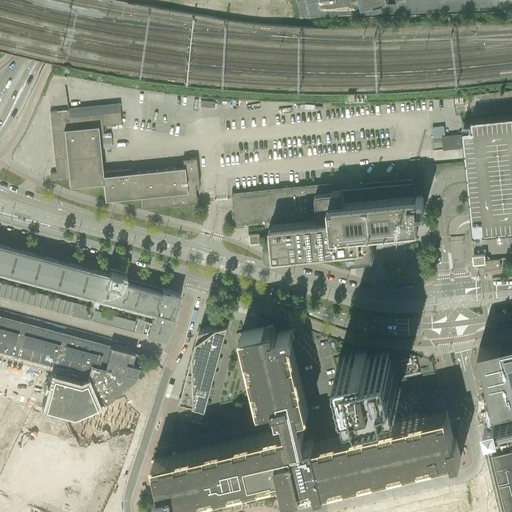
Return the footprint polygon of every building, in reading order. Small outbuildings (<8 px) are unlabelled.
[(229,0),(234,11),(254,2),(253,0),(229,0)] [(511,90),(468,95),(468,96),(470,115),(511,110),(511,90)] [(56,111),(49,111),(54,159),(56,172),(50,173),(50,181),(68,179),(69,186),(102,183),(104,200),(140,197),(141,208),(196,202),(195,190),(199,190),(196,158),(182,160),(183,167),(125,173),(124,167),(102,170),(98,134),(103,133),(102,126),(121,124),(120,112),(69,117),(68,109),(56,111)] [(511,113),(470,117),(471,127),(462,128),(465,161),(468,185),(471,222),(475,257),(478,256),(479,265),(501,263),(500,253),(511,252),(511,113)] [(232,200),(233,209),(234,224),(235,225),(270,221),(272,239),(265,240),(266,252),(268,254),(273,253),(274,254),(275,255),(345,247),(346,258),(347,259),(372,257),(373,255),(371,230),(418,226),(418,225),(417,211),(424,210),(423,197),(421,196),(415,197),(414,184),(413,183),(331,192),(330,184),(329,184),(232,194),(231,195),(232,200)] [(251,233),(249,235),(249,243),(251,244),(260,243),(261,242),(260,234),(258,233),(251,233)] [(0,261),(0,272),(9,275),(16,249),(4,246),(0,261)] [(9,275),(21,278),(29,252),(16,249),(9,275)] [(21,278),(34,281),(41,256),(29,252),(21,278)] [(34,281),(46,285),(53,259),(41,256),(34,281)] [(46,285),(58,288),(65,262),(53,259),(46,285)] [(58,288),(70,291),(77,266),(65,262),(58,288)] [(70,291),(82,295),(89,269),(77,266),(70,291)] [(82,295),(94,298),(102,272),(89,269),(82,295)] [(94,298),(103,300),(107,301),(114,275),(102,272),(94,298)] [(114,275),(107,301),(119,304),(126,279),(114,275)] [(126,279),(119,304),(131,308),(138,282),(126,279)] [(131,308),(143,311),(150,285),(138,282),(131,308)] [(2,296),(8,297),(11,285),(5,284),(2,296)] [(8,297),(13,299),(17,287),(11,285),(8,297)] [(143,311),(155,314),(162,288),(150,285),(143,311)] [(23,289),(17,287),(13,299),(19,301),(23,289)] [(155,314),(150,335),(164,338),(164,339),(169,328),(179,293),(162,288),(155,314)] [(19,301),(25,302),(28,290),(23,289),(19,301)] [(34,292),(32,291),(28,290),(25,302),(31,304),(34,292)] [(31,304),(37,305),(40,293),(34,292),(31,304)] [(37,305),(43,307),(46,295),(40,293),(37,305)] [(52,297),(47,295),(46,295),(43,307),(49,308),(52,297)] [(49,308),(55,310),(58,298),(52,297),(49,308)] [(55,310),(61,312),(64,300),(58,298),(55,310)] [(61,312),(66,313),(70,301),(64,300),(61,312)] [(70,301),(66,313),(67,313),(67,314),(91,320),(94,308),(93,307),(85,305),(77,303),(70,301)] [(103,310),(94,308),(91,320),(135,331),(138,319),(103,310)] [(0,350),(87,374),(84,386),(54,378),(45,409),(73,416),(101,404),(135,377),(141,356),(134,354),(134,352),(128,351),(128,353),(124,352),(124,350),(124,349),(123,352),(119,350),(120,348),(119,348),(118,350),(114,349),(115,347),(0,316),(0,350)] [(138,319),(135,331),(150,335),(153,323),(143,320),(138,319)] [(228,321),(202,328),(199,329),(197,338),(181,399),(206,406),(228,321)] [(154,458),(153,459),(158,481),(158,482),(160,489),(157,490),(161,508),(177,505),(176,501),(186,499),(187,499),(188,499),(188,498),(201,495),(201,496),(202,495),(216,492),(217,492),(217,491),(230,488),(230,489),(232,488),(231,488),(245,485),(246,485),(246,484),(259,481),(259,482),(261,481),(274,478),(275,478),(275,477),(279,476),(281,476),(281,477),(283,476),(283,477),(284,477),(286,490),(287,491),(286,491),(286,492),(287,492),(288,492),(288,491),(293,490),(294,489),(294,491),(302,489),(301,483),(307,482),(314,480),(317,491),(325,489),(325,487),(328,486),(338,484),(386,473),(452,457),(452,459),(461,457),(460,456),(457,442),(456,438),(453,439),(446,409),(317,439),(314,440),(313,439),(306,441),(304,433),(301,420),(300,414),(309,412),(291,338),(293,338),(294,338),(292,329),(275,333),(274,331),(273,325),(255,329),(244,332),(240,332),(242,341),(258,409),(274,405),(276,414),(277,418),(283,417),(286,427),(154,458)] [(316,332),(291,338),(316,441),(314,442),(313,440),(306,442),(308,453),(301,455),(309,487),(315,485),(317,491),(325,489),(325,487),(331,486),(332,490),(347,487),(346,482),(452,457),(452,459),(461,457),(456,438),(453,439),(446,409),(423,414),(420,402),(444,397),(433,350),(420,349),(406,349),(391,349),(381,348),(361,345),(348,342),(332,337),(316,332)] [(511,511),(511,338),(479,346),(489,388),(494,409),(497,408),(500,423),(494,425),(494,424),(484,426),(486,436),(487,436),(505,511),(511,511)] [(0,477),(33,407),(40,391),(0,371),(0,477)] [(33,407),(0,477),(0,488),(44,510),(48,511),(99,511),(117,474),(135,417),(124,407),(85,424),(81,413),(73,417),(33,407)]
